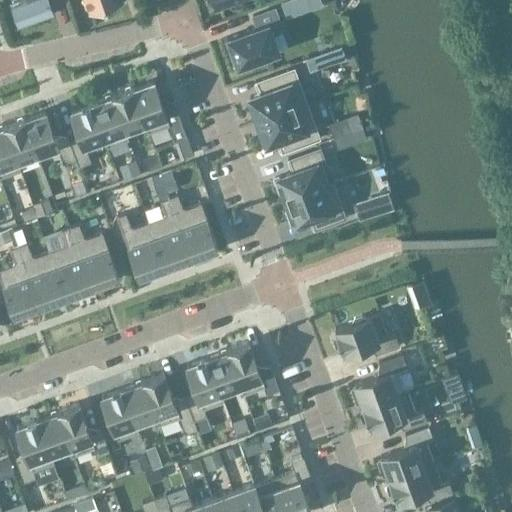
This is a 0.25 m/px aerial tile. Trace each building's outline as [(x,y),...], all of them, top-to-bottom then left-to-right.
[(26,0),(10,6),(18,27),(54,14),(50,1),(51,0),(26,0)] [(85,0),(90,12),(123,1),(122,0),(85,0)] [(213,0),(217,8),(239,0),(213,0)] [(256,26),(228,37),(238,65),(279,51),(272,32),(282,28),(275,7),(252,15),(256,26)] [(307,102),(294,66),(255,81),(255,82),(256,82),(260,93),(249,97),(257,120),(256,120),(256,121),(307,102)] [(153,80),(133,87),(149,132),(168,125),(174,141),(187,136),(175,104),(163,108),(153,80)] [(7,85),(0,87),(0,111),(15,106),(7,85)] [(111,94),(111,95),(127,139),(129,138),(126,130),(144,123),(148,133),(149,132),(133,87),(133,86),(111,94)] [(111,95),(91,103),(107,146),(127,139),(111,95)] [(307,102),(256,121),(258,121),(266,144),(277,139),(281,151),(281,152),(320,138),(307,102)] [(103,138),(91,103),(71,110),(81,137),(70,142),(76,158),(78,166),(91,162),(85,145),(103,138)] [(45,111),(25,118),(38,153),(57,146),(63,163),(76,158),(70,142),(67,134),(55,139),(45,111)] [(25,117),(3,125),(16,161),(18,160),(38,153),(25,118),(25,117)] [(3,126),(0,126),(0,176),(21,169),(18,160),(16,161),(3,126)] [(280,193),(283,203),(321,189),(313,165),(322,162),(318,150),(293,158),(298,171),(272,181),(276,194),(280,193)] [(149,169),(159,165),(155,154),(145,158),(149,169)] [(171,185),(161,188),(164,197),(174,193),(171,185)] [(161,188),(152,191),(155,200),(164,197),(161,188)] [(321,189),(283,203),(287,212),(284,214),(288,227),(314,218),(319,230),(343,221),(339,209),(330,212),(321,189)] [(168,196),(190,257),(218,247),(201,201),(185,207),(181,206),(177,193),(168,196)] [(148,221),(164,266),(167,265),(168,266),(188,258),(190,257),(168,196),(159,199),(164,212),(162,216),(148,221)] [(370,200),(351,207),(356,222),(375,215),(370,200)] [(116,215),(138,276),(164,266),(148,221),(133,226),(129,225),(124,212),(116,215)] [(69,226),(91,287),(94,285),(95,286),(115,278),(119,277),(102,231),(86,237),(82,235),(78,222),(69,226)] [(66,296),(91,287),(69,226),(61,229),(65,241),(63,245),(49,250),(66,296)] [(7,229),(0,231),(0,243),(11,240),(7,229)] [(18,244),(41,305),(66,296),(49,250),(36,255),(32,254),(27,241),(18,244)] [(0,268),(0,278),(13,315),(17,314),(38,307),(37,306),(41,305),(18,244),(10,247),(14,260),(13,264),(0,268)] [(376,354),(397,346),(393,335),(386,337),(378,315),(364,319),(360,317),(353,319),(351,324),(334,330),(336,334),(333,339),(336,345),(340,347),(342,352),(343,351),(343,352),(371,342),(376,354)] [(248,341),(228,348),(244,394),(261,388),(264,395),(279,389),(270,366),(259,370),(248,341)] [(227,349),(207,357),(220,392),(237,386),(241,395),(244,394),(228,348),(227,349)] [(362,405),(398,392),(390,371),(407,365),(402,352),(378,361),(382,373),(354,383),(356,387),(351,388),(357,402),(361,401),(362,404),(361,405),(362,405)] [(207,357),(186,364),(197,392),(185,396),(197,430),(209,425),(203,408),(222,401),(219,392),(220,392),(207,357)] [(163,372),(143,379),(159,423),(179,416),(185,434),(197,430),(185,396),(174,400),(163,372)] [(142,380),(123,387),(139,430),(136,421),(155,414),(158,423),(159,423),(143,379),(142,379),(142,380)] [(139,430),(123,387),(103,394),(119,438),(139,430)] [(407,389),(398,392),(362,405),(363,409),(361,414),(363,420),(368,422),(369,426),(370,426),(370,427),(398,417),(403,429),(426,420),(422,407),(415,410),(407,389)] [(78,402),(57,410),(74,455),(91,449),(94,456),(109,451),(100,427),(89,431),(78,402)] [(57,411),(36,418),(49,454),(68,447),(71,456),(74,455),(57,410),(57,411)] [(36,418),(15,426),(26,454),(14,458),(23,482),(38,476),(35,469),(52,463),(49,454),(36,418)] [(388,477),(433,461),(426,440),(433,437),(428,425),(404,433),(409,445),(381,455),(382,459),(378,460),(383,475),(387,473),(388,477)] [(294,470),(274,477),(286,511),(309,511),(310,511),(300,484),(312,479),(303,456),(290,460),(294,470)] [(137,462),(140,472),(150,468),(147,459),(137,462)] [(441,482),(433,461),(388,477),(389,481),(387,486),(389,492),(394,494),(396,499),(396,498),(397,499),(425,489),(429,501),(453,492),(448,479),(441,482)] [(286,511),(274,477),(255,484),(254,483),(253,483),(264,511),(286,511)] [(233,490),(241,511),(264,511),(253,483),(233,490)] [(59,503),(69,499),(66,490),(56,494),(59,503)] [(241,511),(233,490),(213,497),(218,511),(241,511)] [(166,493),(153,497),(158,511),(194,511),(189,495),(169,503),(166,493)] [(194,511),(218,511),(213,497),(193,505),(190,495),(189,495),(194,511)] [(158,511),(153,497),(141,502),(144,511),(158,511)] [(453,511),(459,510),(455,497),(431,506),(433,511),(453,511)]
